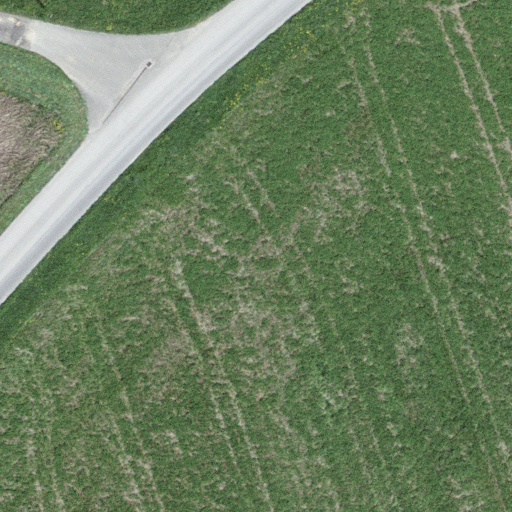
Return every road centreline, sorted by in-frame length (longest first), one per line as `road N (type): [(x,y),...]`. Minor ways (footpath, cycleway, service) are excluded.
road 1 (residential): [(0,272),(156,103)]
road 2 (track): [(0,28),(73,49),(156,103)]
road 3 (unclassified): [(156,103),(277,0)]
